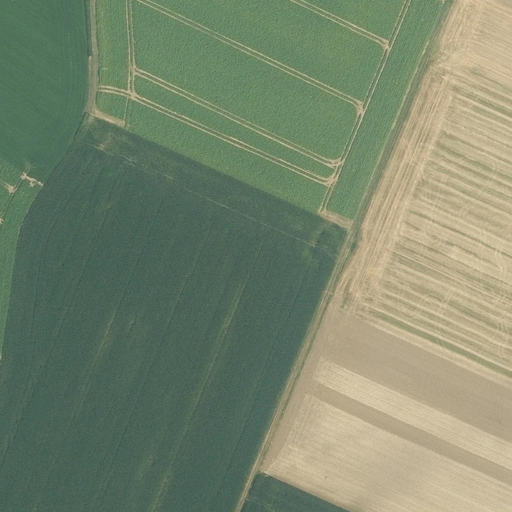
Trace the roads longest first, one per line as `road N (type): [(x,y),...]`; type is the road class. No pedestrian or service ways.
road 1 (track): [(239,511),(449,0)]
road 2 (track): [(86,0),(97,74),(80,133)]
